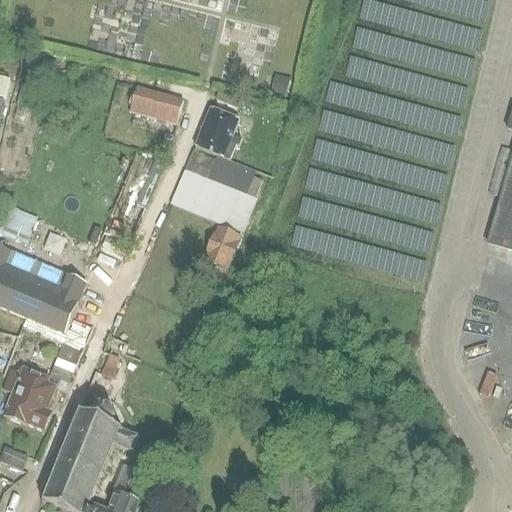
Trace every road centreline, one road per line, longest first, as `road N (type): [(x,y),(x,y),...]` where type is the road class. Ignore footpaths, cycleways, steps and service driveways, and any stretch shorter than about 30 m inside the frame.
road 1 (unknown): [(480,485),(482,443),(433,355),(447,252),(511,0)]
road 2 (unclassified): [(28,511),(200,86)]
